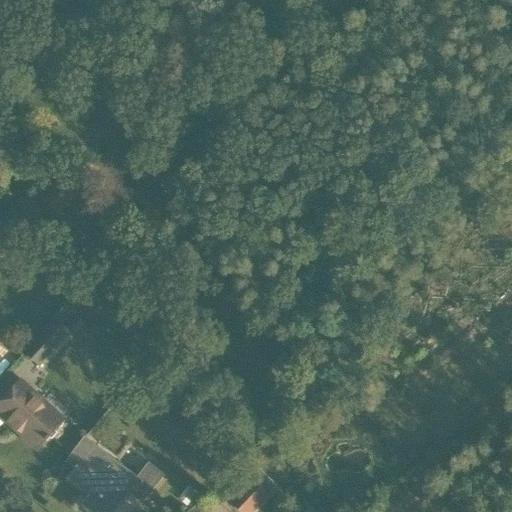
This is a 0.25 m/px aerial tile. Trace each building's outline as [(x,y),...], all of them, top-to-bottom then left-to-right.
[(80,154),(39,201),(57,217),(98,170),(80,154)] [(64,306),(23,353),(40,368),(71,333),(70,332),(80,320),(64,306)] [(8,397),(0,404),(0,416),(37,450),(50,435),(60,424),(63,420),(32,392),(21,382),(8,397)] [(142,502),(154,486),(163,475),(148,464),(137,479),(84,439),(66,462),(76,469),(68,479),(89,495),(82,505),(91,511),(113,511),(128,492),(142,502)] [(230,502),(239,511),(253,511),(270,494),(253,478),(230,502)] [(432,506),(439,511),(465,511),(461,509),(467,502),(453,491),(447,498),(441,494),(432,506)]
